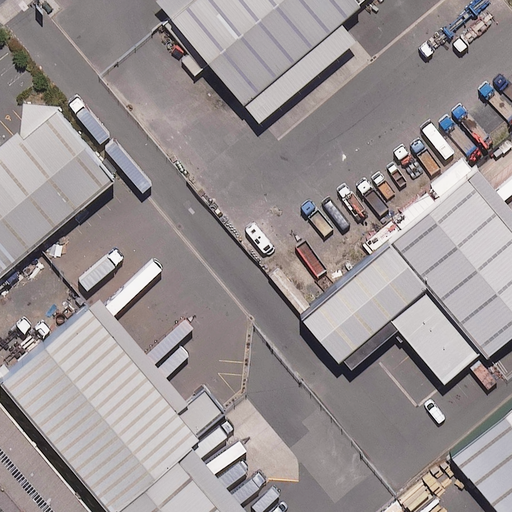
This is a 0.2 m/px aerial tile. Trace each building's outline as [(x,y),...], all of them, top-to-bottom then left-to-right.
[(362,0),(187,0),(174,11),(247,97),(362,0)] [(60,102),(0,152),(0,269),(118,170),(60,102)] [(511,221),(475,178),(396,245),(429,284),(485,350),(511,327),(511,221)] [(429,284),(396,245),(308,320),(341,358),(429,284)] [(201,428),(94,302),(0,380),(0,384),(108,511),(239,511),(182,444),(201,428)] [(91,511),(0,404),(0,511),(91,511)] [(511,511),(511,407),(451,454),(499,511),(511,511)]
